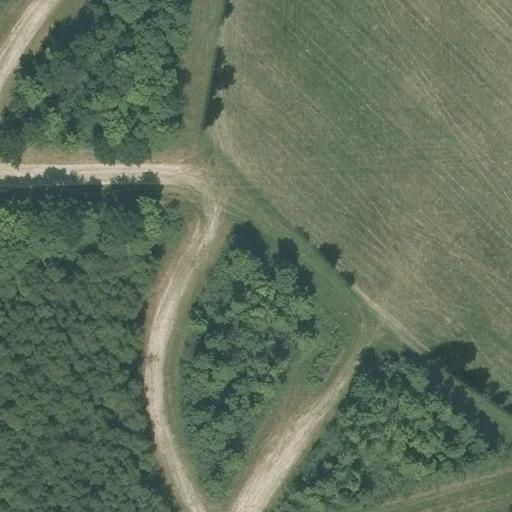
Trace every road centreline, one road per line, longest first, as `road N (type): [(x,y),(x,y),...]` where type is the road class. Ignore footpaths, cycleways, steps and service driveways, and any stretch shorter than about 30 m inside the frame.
road 1 (unknown): [(187,511),(161,431),(158,361),(203,171),(35,167),(0,175)]
road 2 (unknown): [(348,337),(245,511)]
